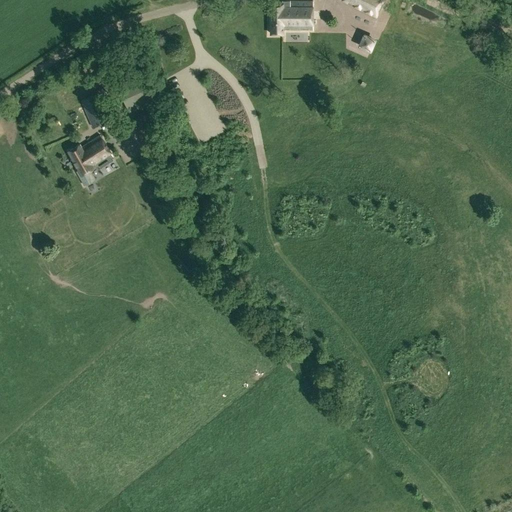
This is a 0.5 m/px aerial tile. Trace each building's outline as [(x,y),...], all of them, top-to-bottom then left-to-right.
[(376,17),(384,0),(342,0),(376,17)] [(282,1),(282,3),(270,4),(270,33),(282,33),(282,30),(312,30),(312,1),(282,1)] [(227,75),(237,71),(234,65),(224,69),(227,75)] [(145,71),(117,84),(129,111),(149,101),(156,98),(157,97),(145,71)] [(208,95),(215,89),(211,84),(204,90),(208,95)] [(93,126),(109,120),(97,93),(82,99),(93,126)] [(146,149),(160,144),(151,125),(154,124),(149,115),(147,115),(146,113),(132,118),(146,149)] [(94,175),(91,170),(113,156),(102,135),(82,146),(81,143),(67,151),(77,170),(75,171),(82,181),(94,175)] [(102,184),(126,170),(123,163),(99,177),(102,184)] [(142,163),(134,168),(150,199),(159,195),(142,163)] [(100,199),(133,184),(128,173),(95,188),(100,199)] [(133,182),(101,202),(109,216),(142,197),(133,182)] [(61,242),(101,223),(95,211),(55,230),(61,242)]
